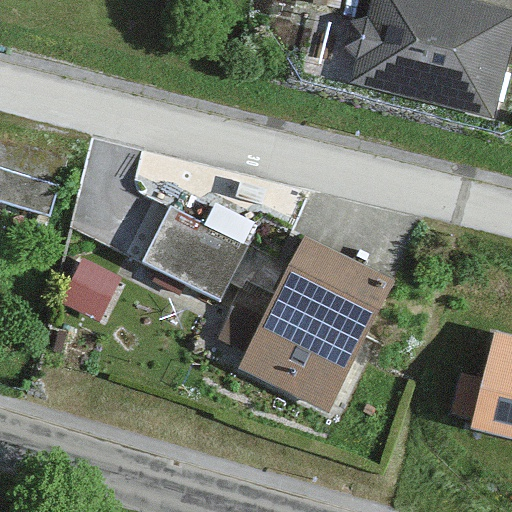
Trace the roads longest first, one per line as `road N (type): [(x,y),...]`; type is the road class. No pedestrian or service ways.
road 1 (residential): [(0,83),(511,216)]
road 2 (unclassified): [(248,511),(0,439)]
